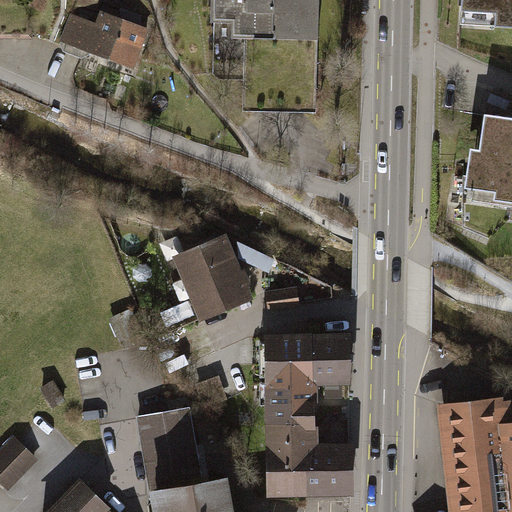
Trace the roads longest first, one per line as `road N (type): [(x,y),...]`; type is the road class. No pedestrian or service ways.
road 1 (residential): [(389,201),(187,152),(0,76)]
road 2 (secondary): [(380,511),(389,201)]
road 3 (secondary): [(389,201),(395,0)]
